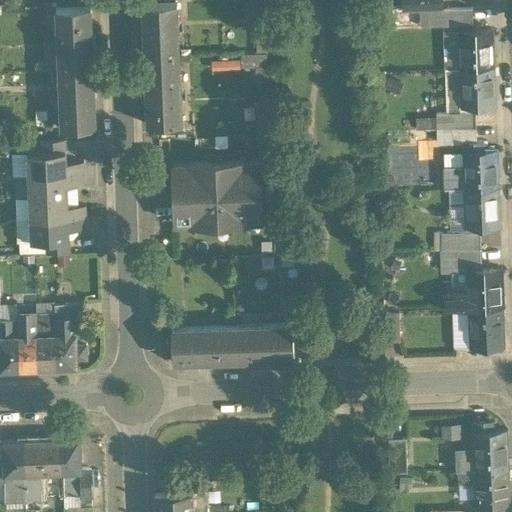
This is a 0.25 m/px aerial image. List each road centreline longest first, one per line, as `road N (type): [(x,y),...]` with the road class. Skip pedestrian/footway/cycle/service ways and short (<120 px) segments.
road 1 (residential): [(116,0),(130,369)]
road 2 (residential): [(158,393),(504,379)]
